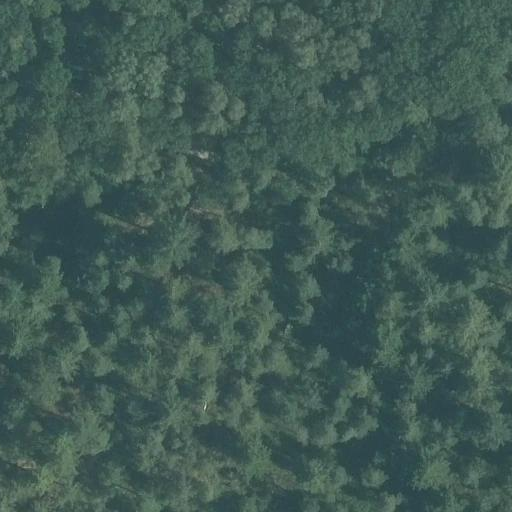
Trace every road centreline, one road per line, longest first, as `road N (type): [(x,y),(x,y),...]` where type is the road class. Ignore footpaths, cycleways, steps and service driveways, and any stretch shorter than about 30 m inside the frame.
road 1 (track): [(511,100),(303,154),(222,161),(154,137),(0,61)]
road 2 (track): [(257,159),(330,0)]
